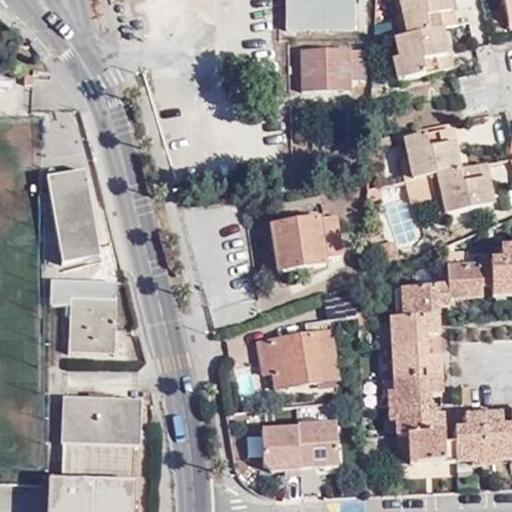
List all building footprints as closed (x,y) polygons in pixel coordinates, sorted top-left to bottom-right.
[(355,29),(354,0),(285,0),(285,29),(355,29)] [(398,0),(401,17),(406,36),(440,29),(456,26),(453,14),(449,15),(446,0),(398,0)] [(511,0),(501,0),(507,26),(511,24),(511,0)] [(394,18),(398,38),(406,36),(401,17),(394,18)] [(398,38),(395,38),(399,60),(393,61),(397,82),(453,70),(449,57),(446,57),(440,29),(406,36),(398,38)] [(364,81),(365,53),(300,54),(301,93),(349,92),(350,81),(364,81)] [(32,79),(24,78),(23,86),(32,86),(32,79)] [(436,176),(458,171),(451,130),(403,140),(407,160),(411,182),(436,176)] [(400,162),(404,184),(411,182),(407,160),(400,162)] [(488,182),(485,165),(458,171),(436,176),(445,217),(491,206),(486,183),(488,182)] [(437,219),(445,217),(436,176),(411,182),(404,184),(409,203),(433,200),(437,219)] [(90,180),(51,187),(66,271),(106,265),(90,180)] [(385,205),(404,197),(398,183),(379,191),(385,205)] [(378,190),(367,192),(366,204),(380,201),(378,190)] [(340,258),(336,218),(271,228),(276,274),(323,268),(323,261),(340,258)] [(396,262),(393,244),(378,246),(382,266),(396,262)] [(489,264),(489,267),(490,288),(491,298),(511,297),(511,249),(500,250),(500,263),(489,264)] [(489,267),(446,269),(447,288),(448,301),(480,299),(480,289),(490,288),(489,267)] [(355,286),(325,298),(328,323),(357,321),(355,286)] [(448,301),(447,288),(400,290),(401,319),(437,318),(436,309),(448,308),(448,301)] [(116,302),(71,299),(69,354),(114,356),(116,302)] [(401,319),(390,319),(391,350),(426,349),(425,337),(437,337),(437,318),(401,319)] [(338,382),(329,325),(307,327),(307,337),(259,345),(262,368),(272,366),(273,377),(275,392),(338,382)] [(425,337),(426,349),(438,348),(437,337),(425,337)] [(426,358),(438,358),(438,348),(426,349),(426,358)] [(426,349),(391,350),(392,380),(439,378),(438,358),(426,358),(426,349)] [(272,366),(262,368),(263,378),(273,377),(272,366)] [(386,394),(386,409),(428,407),(428,397),(440,397),(439,378),(392,380),(393,393),(386,394)] [(461,387),(461,406),(469,405),(469,388),(461,387)] [(78,482),(50,482),(50,486),(49,511),(132,511),(133,485),(130,485),(132,448),(139,448),(140,402),(65,398),(63,445),(80,446),(78,482)] [(394,423),(394,438),(408,437),(441,435),(441,415),(429,416),(428,407),(386,409),(387,422),(394,423)] [(499,461),(511,460),(510,426),(501,427),(500,414),(482,415),(484,461),(499,461)] [(455,444),(456,463),(470,462),(484,461),(482,415),(463,416),(464,430),(454,430),(454,434),(455,444)] [(333,424),(255,428),(257,476),(299,473),(300,492),(313,491),(312,473),(336,471),(333,424)] [(409,465),(456,463),(455,444),(442,444),(441,435),(408,437),(409,465)] [(470,470),(485,469),(484,461),(470,462),(470,470)] [(484,461),(485,469),(499,469),(499,461),(484,461)]
